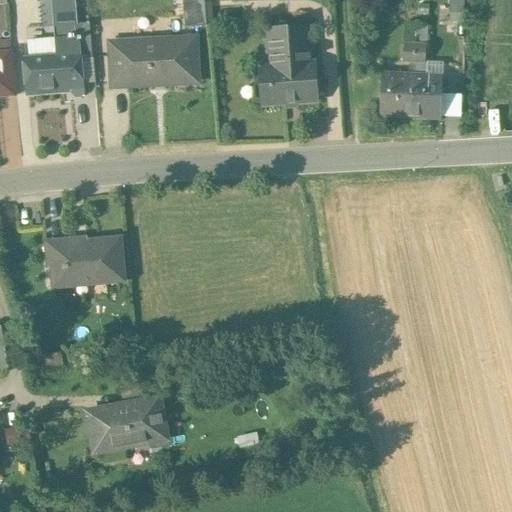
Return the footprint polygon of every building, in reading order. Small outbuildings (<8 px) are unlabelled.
[(75,0),(51,0),(54,25),(77,23),(75,0)] [(204,0),(199,0),(183,1),(185,27),(207,25),(204,0)] [(449,0),(451,21),(465,20),(464,0),(449,0)] [(77,23),(54,25),(55,37),(79,35),(81,60),(93,59),(89,22),(77,23)] [(416,24),(406,24),(405,44),(404,44),(403,61),(403,62),(414,62),(416,24)] [(426,25),(416,24),(414,62),(425,63),(426,45),(425,45),(426,25)] [(272,66),(260,67),(263,105),(317,101),(314,63),(310,63),(307,27),(269,30),(270,41),(267,41),(268,52),(271,52),(272,66)] [(79,35),(55,37),(55,39),(28,42),(29,60),(25,60),(27,94),(72,90),(72,94),(75,97),(81,97),(83,93),(83,83),(95,82),(93,59),(81,60),(79,35)] [(195,38),(110,43),(113,87),(198,82),(195,38)] [(11,51),(0,52),(0,73),(13,73),(11,51)] [(459,72),(447,71),(446,95),(458,96),(459,72)] [(0,73),(0,96),(15,95),(13,73),(0,73)] [(413,76),(382,75),(380,116),(411,117),(413,76)] [(442,77),(413,76),(411,117),(440,118),(442,77)] [(120,238),(45,245),(47,269),(52,268),(53,288),(71,286),(71,284),(105,281),(105,283),(124,281),(120,238)] [(1,328),(0,327),(0,368),(8,367),(1,328)] [(160,399),(87,412),(95,453),(167,440),(160,399)]
